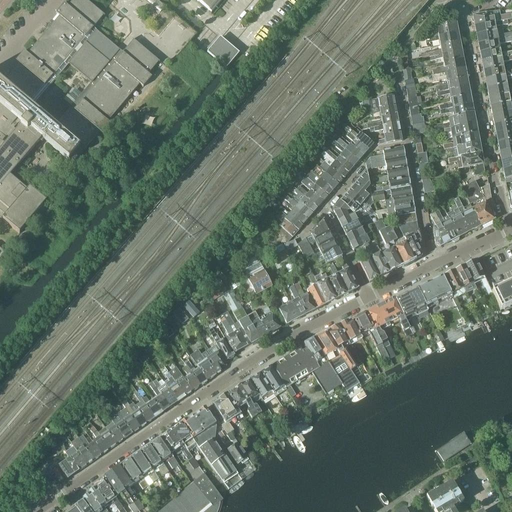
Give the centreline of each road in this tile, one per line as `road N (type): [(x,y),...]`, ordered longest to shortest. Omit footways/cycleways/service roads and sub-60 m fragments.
road 1 (residential): [(37,511),(254,360),(368,297)]
road 2 (residential): [(504,231),(462,14),(468,7)]
road 3 (residential): [(435,263),(397,77)]
